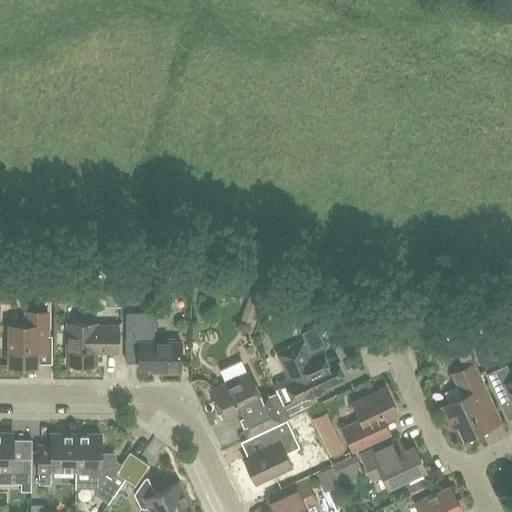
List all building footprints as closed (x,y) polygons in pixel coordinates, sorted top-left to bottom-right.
[(143,274),(123,274),(123,302),(143,302),(143,274)] [(101,302),(106,302),(106,305),(120,306),(120,287),(96,287),(96,294),(101,294),(101,302)] [(264,293),(251,288),(238,321),(252,326),(264,293)] [(273,293),(267,305),(280,312),(286,300),(273,293)] [(25,325),(9,325),(9,364),(35,364),(35,335),(47,335),(47,311),(25,311),(25,325)] [(125,342),(125,362),(139,362),(139,368),(179,368),(179,341),(177,341),(175,337),(165,337),(163,341),(153,341),(154,312),(125,312),(125,342)] [(95,323),(67,322),(67,363),(95,363),(95,347),(101,347),(101,351),(117,351),(117,325),(95,325),(95,323)] [(510,336),(508,327),(496,330),(497,339),(510,336)] [(276,391),(283,405),(289,418),(318,404),(313,392),(317,390),(317,389),(343,377),(334,359),(326,362),(322,352),(309,358),(301,341),(278,353),(289,377),(284,380),(288,388),(281,392),(276,383),(273,385),(276,391)] [(499,421),(488,397),(472,364),(452,373),(463,395),(441,405),(451,426),(457,423),(464,437),(499,421)] [(511,376),(506,364),(486,373),(498,399),(509,394),(511,400),(511,376)] [(247,438),(260,431),(262,431),(286,419),(289,418),(283,405),(276,391),(267,395),(266,394),(261,397),(249,372),(211,389),(225,419),(236,414),(247,438)] [(384,387),(352,402),(360,419),(341,427),(352,450),(390,432),(384,420),(397,414),(384,387)] [(299,446),(286,419),(262,431),(260,431),(267,445),(243,457),(255,483),(291,466),(285,453),(299,446)] [(31,450),(12,451),(12,433),(0,432),(0,482),(19,483),(19,490),(31,491),(31,450)] [(50,469),(75,469),(75,433),(50,433),(50,445),(38,444),(37,471),(38,471),(38,483),(50,483),(50,469)] [(124,478),(125,478),(139,458),(129,451),(116,470),(111,470),(111,458),(100,458),(100,433),(75,433),(75,469),(75,484),(98,484),(98,493),(109,500),(124,478)] [(412,446),(404,449),(399,437),(361,455),(371,477),(382,472),(388,486),(423,469),(412,446)] [(139,458),(125,478),(134,485),(148,464),(139,458)] [(332,465),(315,472),(322,491),(339,483),(332,465)] [(144,507),(148,505),(151,511),(169,511),(187,503),(177,481),(154,491),(147,476),(144,477),(133,492),(139,506),(144,507)] [(320,511),(306,481),(270,497),(275,509),(268,511),(320,511)] [(459,511),(461,511),(449,486),(415,502),(419,511),(459,511)] [(191,511),(187,503),(169,511),(191,511)]
